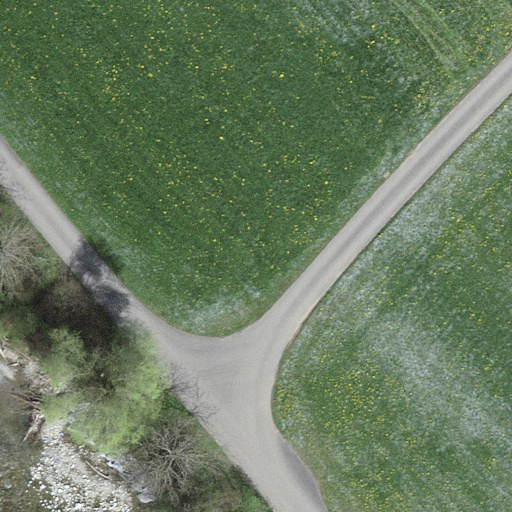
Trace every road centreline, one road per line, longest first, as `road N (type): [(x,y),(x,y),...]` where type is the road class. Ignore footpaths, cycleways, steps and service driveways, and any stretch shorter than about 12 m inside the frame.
road 1 (track): [(302,511),(0,158)]
road 2 (track): [(202,395),(511,66)]
